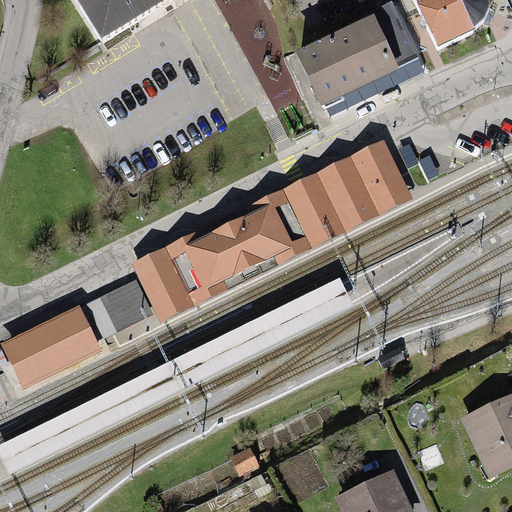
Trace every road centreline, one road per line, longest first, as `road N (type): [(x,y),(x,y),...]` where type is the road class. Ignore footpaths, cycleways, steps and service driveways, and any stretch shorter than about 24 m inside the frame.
road 1 (residential): [(0,310),(476,78),(511,68)]
road 2 (unknown): [(80,511),(178,448),(334,373),(371,368)]
road 3 (residential): [(23,0),(0,126)]
